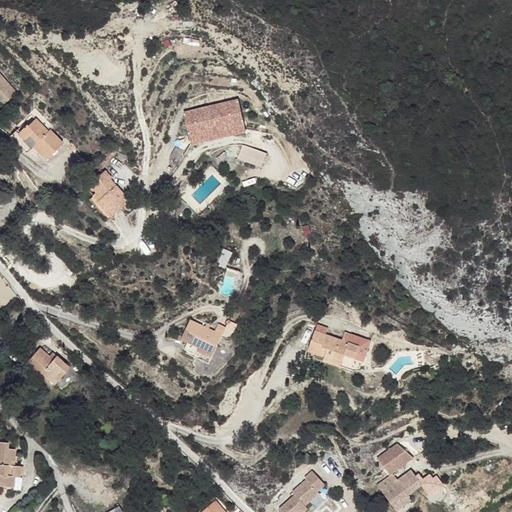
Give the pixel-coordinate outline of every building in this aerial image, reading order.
[(0,102),(2,105),(16,94),(0,74),(0,102)] [(188,111),(196,145),(253,132),(245,97),(188,111)] [(27,143),(30,140),(40,150),(38,153),(49,163),(66,146),(52,132),(48,135),(36,123),(30,130),(26,126),(19,135),(27,143)] [(27,143),(22,147),(34,158),(38,153),(40,150),(30,140),(27,143)] [(265,167),(269,152),(245,144),(240,159),(265,167)] [(91,204),(101,216),(109,225),(132,206),(113,184),(115,182),(106,172),(90,187),(99,197),(91,204)] [(217,325),(214,332),(225,337),(224,339),(227,338),(230,337),(234,335),(236,333),(237,331),(237,328),(237,324),(236,322),(234,321),(233,321),(231,323),(228,326),(219,323),(217,325)] [(210,367),(224,339),(225,337),(214,332),(192,322),(182,343),(188,346),(186,352),(200,359),(199,362),(210,367)] [(312,349),(316,351),(327,355),(328,352),(344,359),(345,356),(358,362),(363,353),(370,357),(373,351),(343,338),(331,334),(320,329),(312,349)] [(328,352),(327,355),(325,360),(341,367),(344,359),(328,352)] [(52,364),(46,359),(39,353),(27,369),(42,382),(47,377),(56,385),(69,369),(56,358),(52,364)] [(51,353),(46,359),(52,364),(56,358),(51,353)] [(47,377),(42,382),(52,392),(56,385),(47,377)] [(0,486),(11,488),(12,492),(24,492),(24,477),(20,477),(19,467),(10,467),(11,458),(15,458),(15,450),(8,449),(6,445),(0,444),(0,486)] [(396,444),(379,459),(392,475),(395,473),(413,456),(396,444)] [(395,473),(381,485),(398,506),(412,494),(426,483),(413,468),(400,479),(395,473)] [(295,499),(279,511),(306,511),(305,510),(319,498),(317,497),(325,489),(313,476),(305,482),(306,484),(293,496),(295,499)] [(412,494),(398,506),(401,510),(416,499),(412,494)] [(219,511),(212,503),(200,511),(219,511)]
